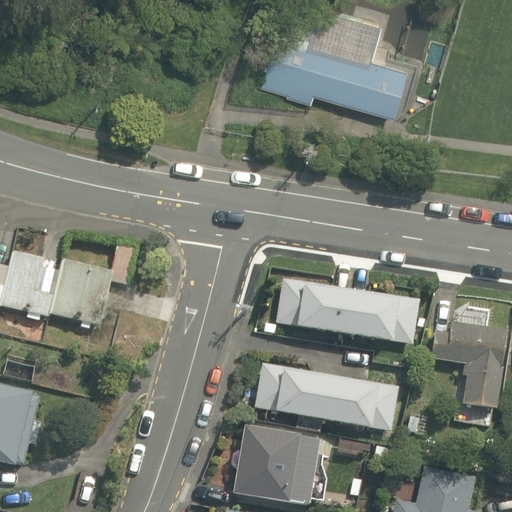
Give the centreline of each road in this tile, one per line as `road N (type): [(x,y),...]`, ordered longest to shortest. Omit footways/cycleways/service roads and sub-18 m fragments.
road 1 (residential): [(144,511),(230,212)]
road 2 (residential): [(230,212),(511,256)]
road 3 (residential): [(0,162),(230,212)]
